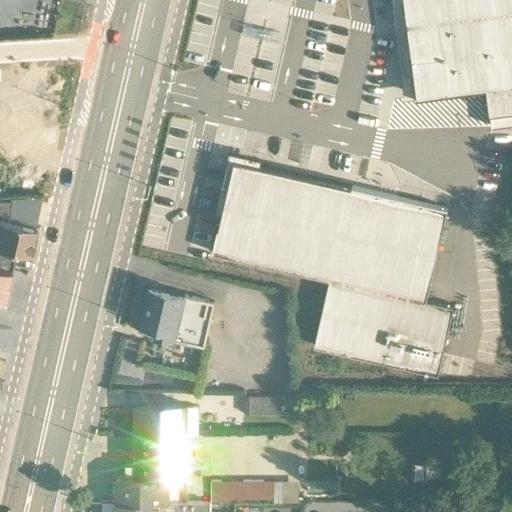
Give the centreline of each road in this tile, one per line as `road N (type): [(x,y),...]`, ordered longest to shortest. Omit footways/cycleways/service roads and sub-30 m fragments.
road 1 (primary): [(115,52),(8,511)]
road 2 (primary): [(39,511),(142,60)]
